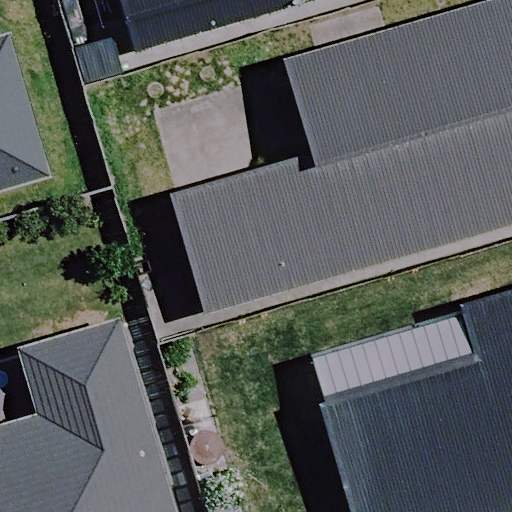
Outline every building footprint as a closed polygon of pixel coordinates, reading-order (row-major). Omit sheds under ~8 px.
[(112,0),(129,57),(323,0),(112,0)] [(511,1),(279,69),(305,160),(168,200),(203,320),(511,230),(511,1)] [(0,41),(0,192),(42,181),(1,41),(0,41)] [(511,511),(511,297),(452,315),(301,359),(345,511),(511,511)] [(0,511),(167,511),(113,326),(13,355),(34,425),(0,434),(0,511)]
